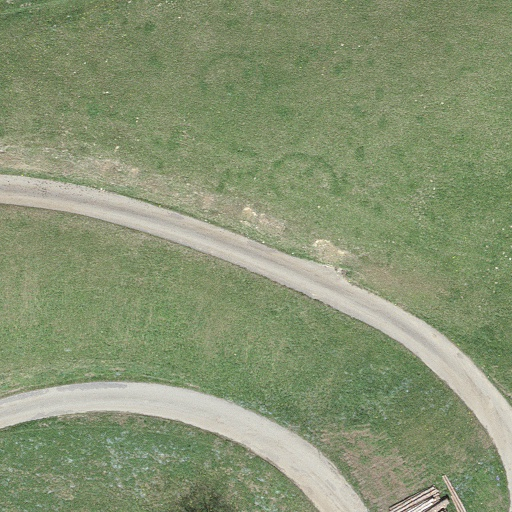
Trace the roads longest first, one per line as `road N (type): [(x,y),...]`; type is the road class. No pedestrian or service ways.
road 1 (track): [(0,190),(108,206),(174,226),(371,310),(454,368),(511,442)]
road 2 (track): [(342,511),(293,461),(193,408),(147,394),(82,390),(0,407)]
